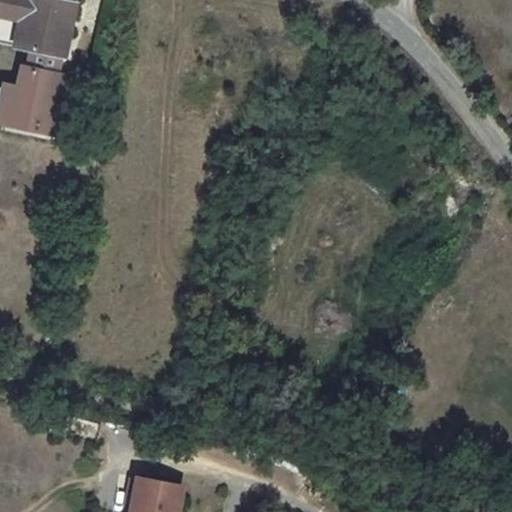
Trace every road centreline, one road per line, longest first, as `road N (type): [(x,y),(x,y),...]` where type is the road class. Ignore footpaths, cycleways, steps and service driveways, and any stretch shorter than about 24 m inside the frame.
road 1 (unclassified): [(360,0),(400,28),(511,168)]
road 2 (track): [(118,443),(0,399)]
